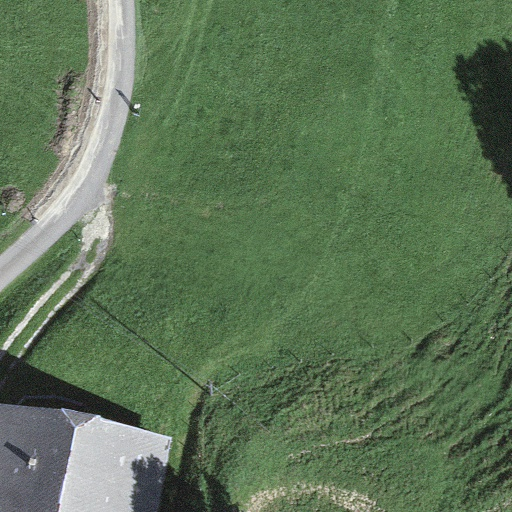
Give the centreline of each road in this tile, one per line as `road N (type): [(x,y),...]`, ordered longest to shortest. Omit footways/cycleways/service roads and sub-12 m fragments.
road 1 (track): [(0,275),(82,196),(98,169),(120,87),(120,0)]
road 2 (track): [(82,196),(101,227),(71,285),(0,368)]
